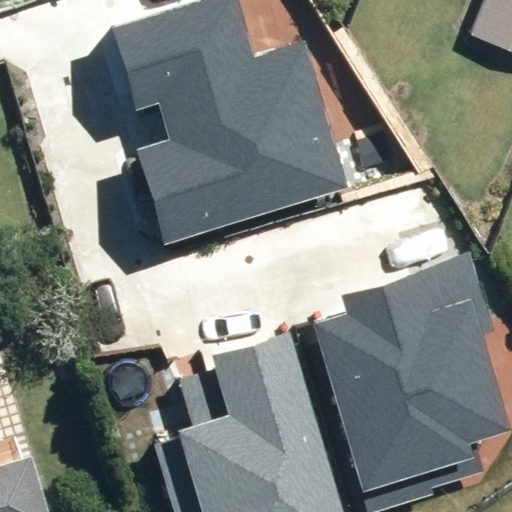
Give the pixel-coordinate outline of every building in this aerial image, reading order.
[(215,0),(100,26),(148,240),(339,198),(303,41),(240,55),(227,0),(215,0)] [(511,0),(478,0),(461,37),(511,60),(511,0)] [(506,387),(467,252),(348,287),(350,294),(298,309),(354,502),(473,468),(468,451),(506,387)] [(344,511),(287,316),(209,338),(222,382),(156,401),(188,511),(344,511)] [(0,511),(33,511),(17,459),(0,464),(0,511)]
